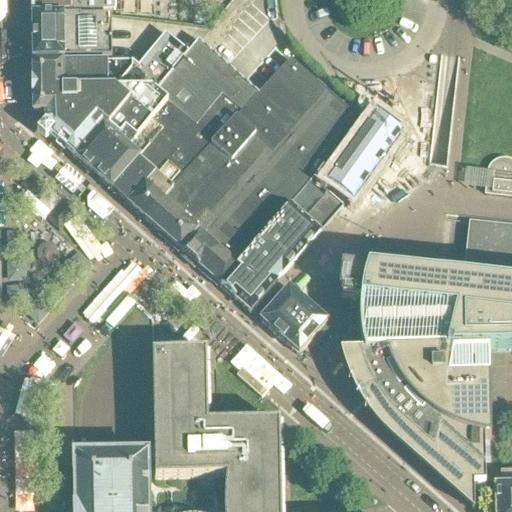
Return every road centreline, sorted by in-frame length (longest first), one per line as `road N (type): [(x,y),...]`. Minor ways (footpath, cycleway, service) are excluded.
road 1 (residential): [(425,511),(131,251)]
road 2 (residential): [(10,511),(12,389),(131,251)]
road 3 (residential): [(293,0),(310,52),(351,75),(374,75),(411,58),(432,29),(436,0)]
road 4 (residential): [(131,251),(0,133)]
